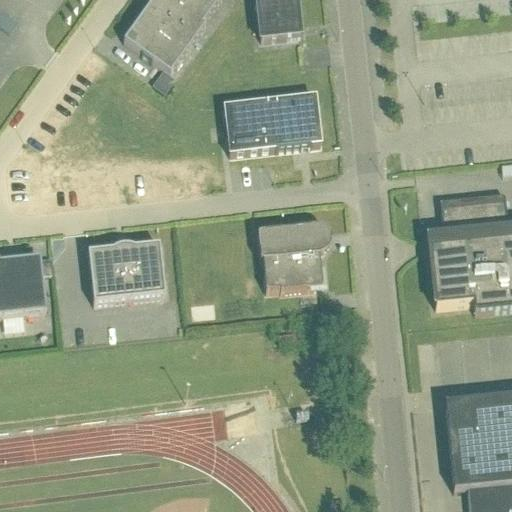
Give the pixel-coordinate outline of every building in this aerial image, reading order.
[(169,83),(204,33),(202,31),(221,5),(214,0),(157,0),(122,49),(169,83)] [(299,44),(298,31),(295,4),(255,8),(260,48),(299,44)] [(0,33),(9,40),(17,28),(0,16),(0,33)] [(163,79),(158,86),(168,94),(174,86),(163,79)] [(228,163),(319,153),(314,105),(223,115),(228,163)] [(511,246),(508,247),(504,203),(502,204),(503,210),(441,216),(441,210),(439,210),(443,254),(428,256),(434,316),(473,312),(473,317),(474,322),(511,317),(511,246)] [(315,236),(260,242),(258,242),(258,243),(257,243),(257,244),(256,245),(256,246),(259,270),(261,270),(264,300),(279,298),(279,301),(313,297),(313,295),(321,294),(318,272),(319,272),(318,264),(320,263),(322,262),(324,261),(325,260),(326,259),(328,257),(329,255),(329,253),(330,252),(330,251),(330,249),(330,248),(329,247),(329,246),(328,244),(327,242),(326,241),(325,239),(323,238),(322,237),(320,236),(317,236),(315,236)] [(128,254),(124,254),(122,254),(128,309),(164,305),(158,253),(133,256),(132,255),(128,254)] [(87,261),(92,313),(128,309),(122,254),(118,255),(117,255),(115,256),(113,257),(112,258),(87,261)] [(39,267),(39,266),(15,269),(16,269),(0,270),(0,325),(45,321),(41,283),(39,267)] [(49,266),(39,267),(41,283),(51,282),(49,266)] [(344,326),(333,327),(334,336),(345,335),(344,326)] [(511,511),(511,405),(443,413),(452,500),(466,498),(467,511),(511,511)]
